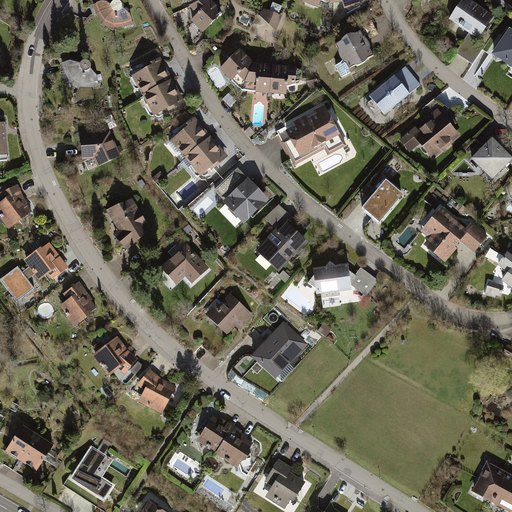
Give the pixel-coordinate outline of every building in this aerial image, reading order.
[(223,11),(212,0),(199,0),(190,4),(196,13),(191,19),(203,33),(223,11)] [(360,0),(331,0),(331,4),(341,0),(342,0),(347,13),(362,4),(360,0)] [(454,54),(473,67),(486,49),(475,41),(492,18),(467,0),(458,0),(444,19),(467,36),(454,54)] [(96,14),(103,23),(101,24),(114,30),(114,28),(124,27),(133,24),(130,15),(123,9),(123,6),(122,4),(121,2),(118,1),(116,2),(114,3),(112,5),(111,7),(110,5),(108,3),(105,2),(103,2),(93,6),(96,14)] [(280,15),(262,8),(253,33),(271,40),(280,15)] [(334,44),(348,70),(376,55),(362,28),(334,44)] [(491,55),(511,69),(511,30),(509,29),(491,55)] [(242,90),(254,63),(241,49),(220,70),(242,90)] [(128,76),(142,99),(173,81),(159,58),(128,76)] [(78,63),(69,61),(61,61),(62,76),(66,83),(78,88),(91,88),(99,86),(98,76),(91,69),(91,65),(89,62),(84,60),(78,63)] [(272,93),(274,65),(254,63),(242,90),(272,93)] [(289,66),(274,65),(272,93),(287,94),(288,86),(296,84),(297,69),(289,68),(289,66)] [(365,98),(382,119),(423,86),(407,65),(365,98)] [(173,81),(142,99),(155,123),(188,106),(173,81)] [(345,146),(325,104),(275,129),(292,163),(325,147),(328,154),(345,146)] [(411,155),(421,148),(432,162),(465,135),(441,106),(399,141),(411,155)] [(165,141),(183,162),(211,138),(195,118),(165,141)] [(78,132),(82,161),(94,160),(99,168),(123,155),(110,130),(78,132)] [(230,160),(211,138),(183,162),(202,184),(230,160)] [(475,161),(496,182),(511,164),(511,159),(494,142),(485,151),(475,161)] [(271,201),(239,166),(216,187),(225,197),(217,204),(241,229),(271,201)] [(407,194),(387,178),(361,208),(381,224),(407,194)] [(0,209),(0,212),(10,232),(29,221),(22,209),(28,206),(20,190),(2,199),(6,206),(0,209)] [(122,254),(152,231),(132,199),(99,214),(122,254)] [(292,216),(279,204),(265,219),(275,229),(254,251),(278,275),(309,243),(287,222),(292,216)] [(465,229),(440,209),(421,233),(428,239),(421,247),(443,265),(461,244),(474,255),(490,236),(471,220),(465,229)] [(185,275),(196,287),(214,269),(187,240),(157,268),(174,286),(185,275)] [(50,247),(26,265),(40,284),(53,274),(59,283),(71,274),(50,247)] [(511,254),(507,251),(495,264),(484,296),(502,300),(506,286),(511,290),(511,254)] [(19,266),(1,280),(19,302),(36,288),(19,266)] [(352,269),(314,274),(319,303),(356,297),(352,269)] [(60,309),(75,329),(92,317),(85,309),(92,304),(80,287),(61,300),(65,305),(60,309)] [(208,312),(229,336),(251,317),(230,293),(208,312)] [(249,356),(275,380),(308,345),(287,326),(276,338),(270,333),(249,356)] [(113,337),(92,353),(108,375),(129,359),(113,337)] [(137,400),(159,414),(175,390),(146,371),(138,383),(145,388),(137,400)] [(195,441),(219,455),(235,430),(212,415),(195,441)] [(7,456),(24,465),(40,437),(23,427),(7,456)] [(235,430),(219,455),(242,471),(259,444),(235,430)] [(58,447),(40,437),(24,465),(42,476),(58,447)] [(63,486),(101,510),(118,484),(103,475),(113,458),(91,443),(63,486)] [(472,495),(509,511),(511,511),(511,472),(487,461),(472,495)] [(266,500),(283,511),(290,511),(309,484),(279,464),(265,486),(273,491),(266,500)] [(141,511),(163,511),(148,502),(141,511)]
